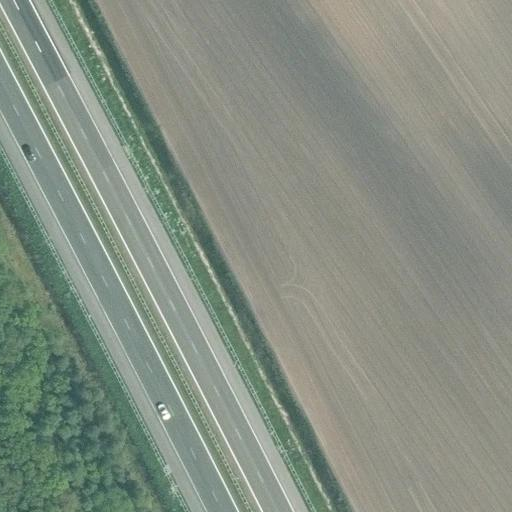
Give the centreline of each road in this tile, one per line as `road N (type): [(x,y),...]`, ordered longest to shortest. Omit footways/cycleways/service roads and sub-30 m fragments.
road 1 (motorway): [(279,511),(17,0)]
road 2 (motorway): [(0,85),(217,511)]
